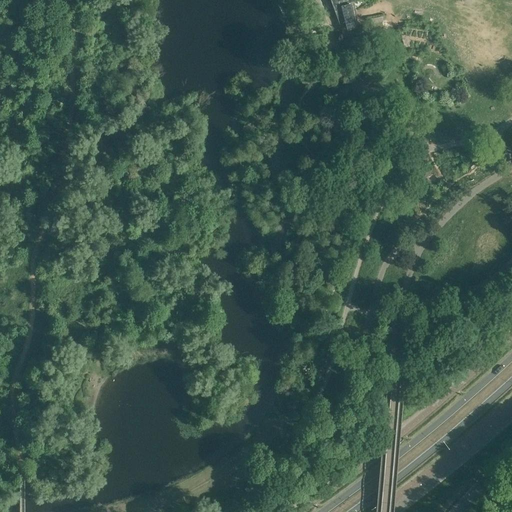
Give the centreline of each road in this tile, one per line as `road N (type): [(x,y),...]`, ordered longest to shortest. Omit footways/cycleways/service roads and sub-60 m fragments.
road 1 (secondary): [(511,357),(325,511)]
road 2 (secondary): [(353,511),(511,381)]
